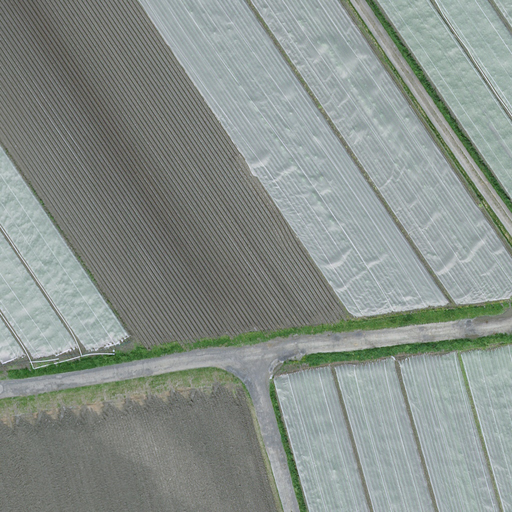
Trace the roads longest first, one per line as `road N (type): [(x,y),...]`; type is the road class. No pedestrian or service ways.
road 1 (track): [(511,332),(0,391)]
road 2 (track): [(370,0),(511,214)]
road 3 (track): [(251,360),(292,511)]
